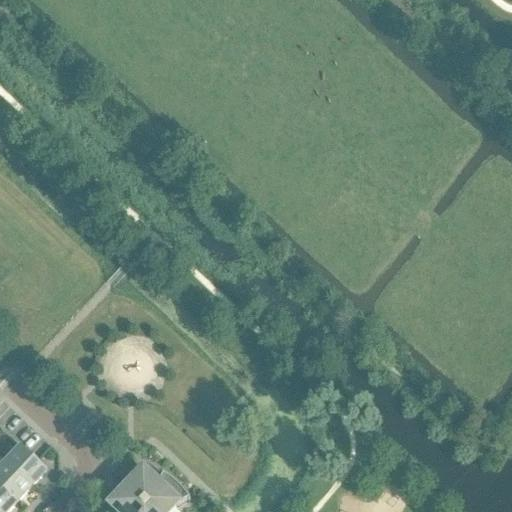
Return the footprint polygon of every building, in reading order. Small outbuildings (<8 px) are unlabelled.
[(19,449),(4,465),(30,491),(46,474),(19,449)] [(30,491),(4,465),(0,469),(0,491),(15,506),(30,491)] [(142,471),(125,489),(148,511),(173,511),(175,510),(187,503),(188,503),(189,503),(186,499),(185,497),(183,495),(180,491),(175,486),(171,483),(167,480),(161,477),(161,478),(162,478),(158,486),(142,471)] [(148,511),(125,489),(107,508),(111,511),(148,511)] [(9,511),(15,506),(0,491),(0,511),(9,511)]
